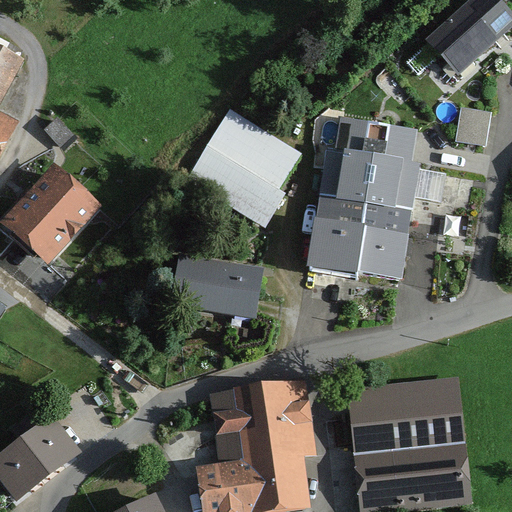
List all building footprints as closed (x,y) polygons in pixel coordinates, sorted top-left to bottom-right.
[(511,21),(492,0),(478,0),(429,44),(461,80),(511,35),(511,21)] [(0,152),(13,129),(0,122),(0,103),(24,58),(0,45),(0,152)] [(458,142),(489,146),(493,111),(462,107),(458,142)] [(305,159),(234,115),(192,182),(264,226),(305,159)] [(342,120),(329,201),(413,215),(422,167),(410,165),(415,132),(342,120)] [(99,212),(56,172),(5,225),(48,266),(99,212)] [(401,288),(413,215),(329,201),(317,274),(401,288)] [(265,272),(181,258),(173,306),(257,320),(265,272)] [(228,474),(199,478),(204,511),(309,511),(311,511),(303,461),(319,458),(309,389),(218,402),(228,474)] [(24,445),(0,463),(0,487),(13,505),(79,456),(44,409),(14,431),(24,445)] [(464,442),(355,455),(362,511),(418,511),(472,506),(464,442)]
